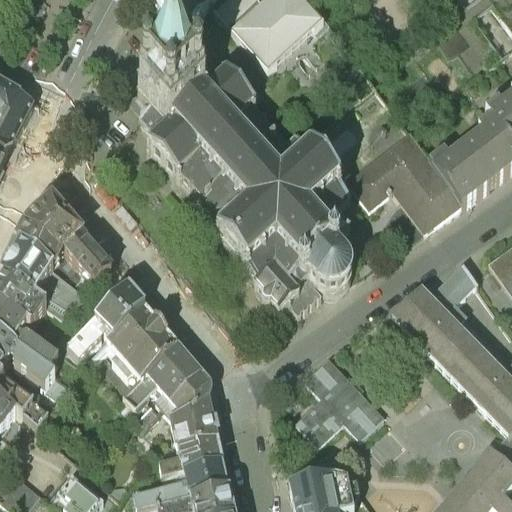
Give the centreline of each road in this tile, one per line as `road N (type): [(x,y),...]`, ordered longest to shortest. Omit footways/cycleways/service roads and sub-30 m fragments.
road 1 (residential): [(511,204),(238,400)]
road 2 (residential): [(39,151),(238,400)]
road 3 (tertiary): [(113,0),(39,151)]
